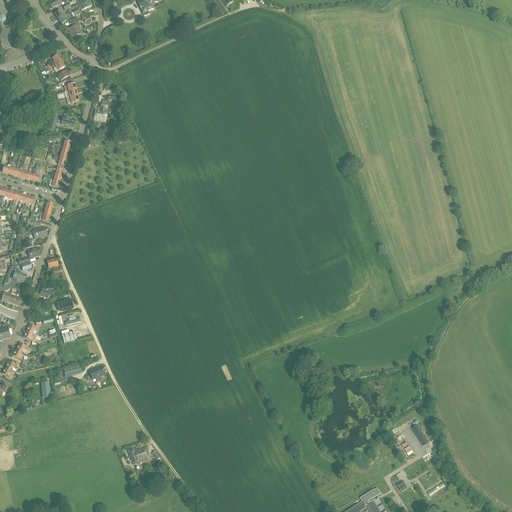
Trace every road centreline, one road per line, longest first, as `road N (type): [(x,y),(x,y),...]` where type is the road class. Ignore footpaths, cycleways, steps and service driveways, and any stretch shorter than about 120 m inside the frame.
road 1 (track): [(51,234),(112,377),(203,511)]
road 2 (residential): [(94,63),(109,69),(248,6),(272,8)]
road 3 (residential): [(63,199),(94,63)]
road 4 (residential): [(23,318),(63,199)]
